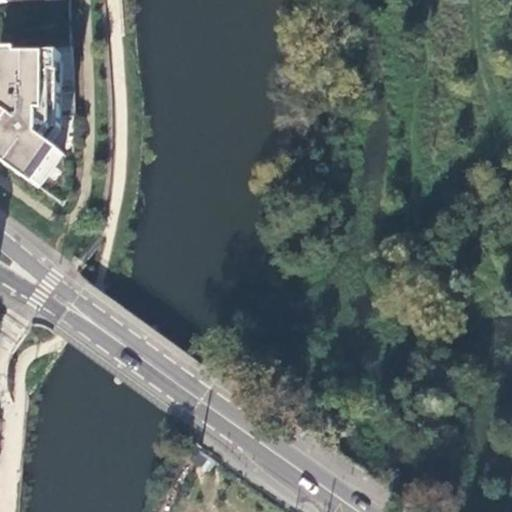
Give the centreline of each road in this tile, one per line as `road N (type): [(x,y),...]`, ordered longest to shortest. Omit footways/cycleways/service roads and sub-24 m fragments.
road 1 (secondary): [(370,511),(0,239)]
road 2 (secondary): [(0,270),(340,511)]
